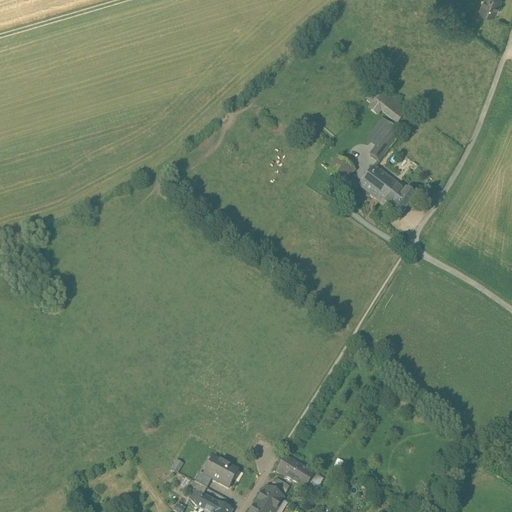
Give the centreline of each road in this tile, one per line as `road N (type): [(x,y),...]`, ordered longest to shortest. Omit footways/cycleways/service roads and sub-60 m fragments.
road 1 (residential): [(409,242),(465,153),(511,32)]
road 2 (track): [(126,0),(0,36)]
road 3 (residential): [(409,242),(511,313)]
